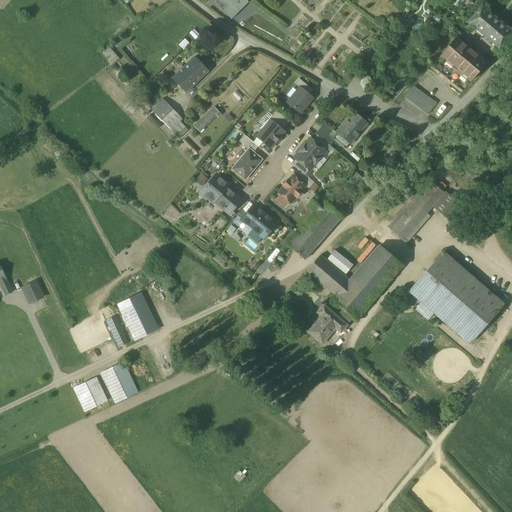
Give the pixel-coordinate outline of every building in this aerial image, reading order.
[(245,0),(217,0),(214,3),(231,20),(248,3),(245,0)] [(511,33),(511,31),(482,6),(468,23),(499,49),(511,33)] [(486,64),(455,38),(441,55),(458,69),(456,72),(461,76),(463,74),(472,81),(486,64)] [(118,58),(107,46),(102,51),(112,63),(118,58)] [(195,57),(172,79),(186,94),(209,71),(195,57)] [(313,91),(299,79),(295,84),(299,88),(300,88),(309,95),(313,91)] [(436,104),(413,87),(405,98),(406,98),(428,114),(428,115),(436,104)] [(309,95),(300,88),(299,88),(287,103),(300,114),(313,98),(309,95)] [(131,101),(125,107),(132,114),(138,108),(131,101)] [(181,118),(164,101),(153,112),(170,130),(179,121),(181,118)] [(214,107),(194,127),(199,132),(216,116),(218,117),(221,114),(214,107)] [(289,121),(277,110),(269,120),(270,121),(270,120),(282,130),(289,121)] [(367,124),(353,113),(336,134),(349,144),(367,124)] [(160,127),(150,115),(148,117),(159,128),(160,127)] [(282,130),(270,120),(270,121),(256,137),(271,149),(285,132),(282,130)] [(179,121),(170,130),(175,136),(184,127),(179,121)] [(184,127),(175,136),(179,139),(188,131),(184,127)] [(313,141),(325,151),(337,137),(324,127),(313,141)] [(258,147),(244,135),(239,142),(249,150),(249,149),(253,153),(258,147)] [(313,141),(310,138),(302,148),(318,161),(326,151),(325,151),(313,141)] [(197,152),(184,139),(182,142),(194,155),(197,152)] [(318,161),(302,148),(293,158),(296,161),(309,171),(318,161)] [(249,150),(232,169),(245,180),(262,160),(253,153),(249,149),(249,150)] [(309,171),(296,161),(292,165),(301,173),(305,175),(309,171)] [(202,184),(207,177),(200,173),(196,181),(202,184)] [(305,175),(301,173),(296,179),(305,186),(308,189),(314,183),(305,175)] [(227,184),(216,175),(204,189),(208,193),(205,196),(213,202),(214,201),(229,214),(241,200),(227,189),(227,184)] [(293,176),(289,181),(288,180),(283,186),(284,187),(279,193),(291,203),(296,197),(297,198),(302,192),(301,191),(305,186),(296,179),(293,176)] [(411,201),(388,228),(391,231),(403,241),(406,244),(430,217),(426,214),(432,207),(451,223),(464,208),(446,192),(444,193),(432,183),(420,197),(417,193),(411,200),(411,201)] [(319,197),(311,191),(302,202),(314,212),(287,245),(305,260),(342,217),(325,202),(319,197)] [(328,199),(322,194),(319,197),(325,202),(328,199)] [(276,224),(259,209),(258,211),(253,206),(247,214),(242,220),(264,239),(276,224)] [(247,214),(242,210),(237,216),(242,220),(247,214)] [(358,258),(362,261),(376,245),(372,241),(358,258)] [(380,246),(349,281),(320,256),(307,271),(336,296),(333,301),(343,310),(353,318),(355,320),(402,265),(380,246)] [(439,318),(474,279),(443,252),(409,291),(439,318)] [(474,279),(439,318),(470,344),(503,305),(474,279)] [(29,303),(43,297),(36,281),(22,288),(29,303)] [(146,305),(116,319),(115,317),(106,321),(119,348),(158,329),(146,305)] [(337,317),(323,306),(318,313),(322,317),(315,324),(314,324),(309,330),(310,330),(308,332),(322,344),(331,333),(332,333),(336,329),(340,333),(347,326),(346,326),(337,317)] [(353,318),(343,310),(337,317),(346,326),(353,318)] [(210,321),(173,337),(180,353),(217,337),(210,321)] [(122,360),(100,371),(115,404),(138,393),(122,360)] [(94,374),(72,384),(87,417),(110,406),(94,374)] [(245,477),(239,472),(233,478),(240,484),(245,477)]
